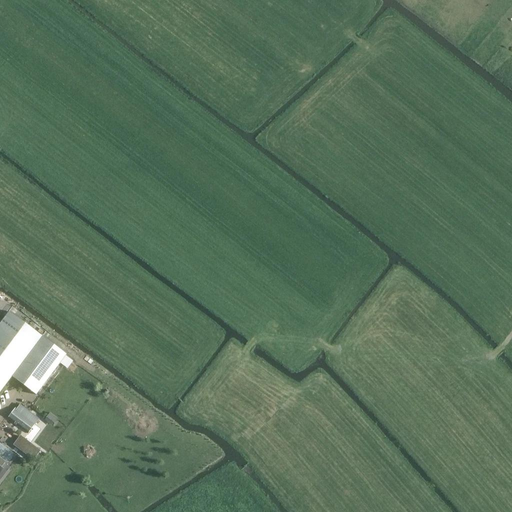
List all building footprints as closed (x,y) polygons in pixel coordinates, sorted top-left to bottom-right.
[(0,394),(13,377),(43,337),(10,312),(0,324),(0,394)] [(43,337),(13,377),(36,395),(66,356),(67,355),(64,352),(43,337)] [(8,417),(29,433),(35,425),(14,409),(8,417)] [(21,435),(13,445),(33,460),(41,451),(21,435)] [(0,473),(15,454),(0,442),(0,473)]
